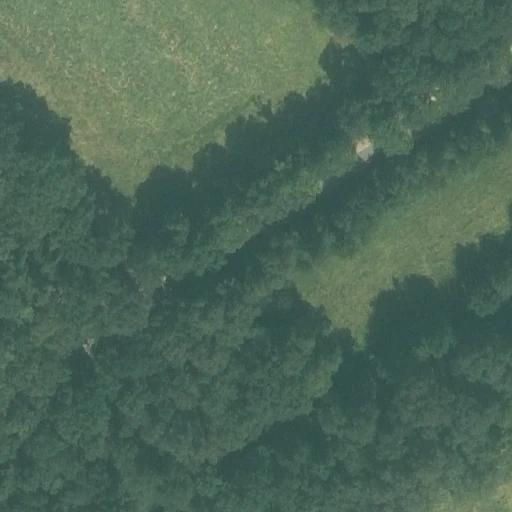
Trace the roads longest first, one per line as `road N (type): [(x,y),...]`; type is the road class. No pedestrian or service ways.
road 1 (tertiary): [(106,319),(511,64)]
road 2 (tertiary): [(0,429),(65,352),(106,319)]
